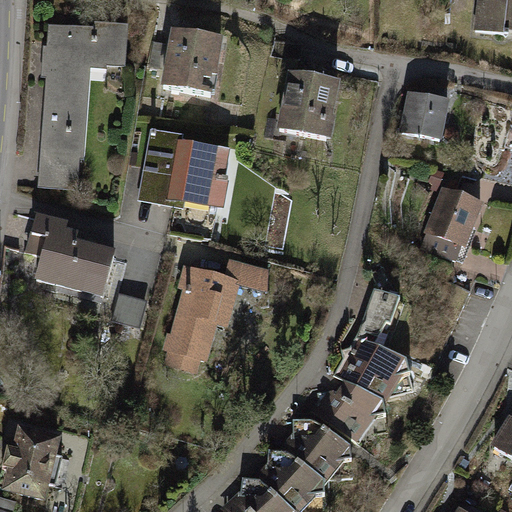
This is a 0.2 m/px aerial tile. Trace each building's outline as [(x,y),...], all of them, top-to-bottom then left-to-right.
[(511,0),(478,0),(476,32),(511,34),(511,0)] [(94,27),(51,23),(49,45),(43,45),(40,80),(47,81),(39,186),(82,189),(92,65),(128,67),(131,24),(94,21),(94,27)] [(225,36),(171,27),(161,84),(215,94),(225,36)] [(282,56),(301,58),(302,52),(303,45),(284,43),(282,56)] [(313,74),(288,69),(277,127),(332,137),(343,80),(313,74)] [(452,99),(408,91),(400,132),(445,139),(452,99)] [(184,134),(152,128),(138,201),(169,206),(171,199),(222,208),(233,152),(233,149),(183,140),(184,134)] [(420,249),(459,262),(481,200),(442,187),(420,249)] [(70,220),(37,212),(26,255),(40,258),(34,281),(103,298),(115,249),(79,240),(81,230),(69,227),(70,220)] [(224,275),(183,265),(177,287),(183,289),(164,360),(202,370),(215,323),(230,327),(241,287),(264,293),(270,270),(229,260),(224,275)] [(400,297),(376,289),(359,337),(375,343),(382,322),(391,325),(400,297)] [(134,297),(120,293),(113,321),(141,329),(148,301),(134,297)] [(345,381),(387,405),(401,379),(396,377),(404,362),(360,340),(340,379),(345,381)] [(308,418),(355,451),(387,405),(345,381),(336,395),(325,393),(308,418)] [(511,456),(511,417),(510,416),(492,444),(511,456)] [(282,449),(327,489),(355,451),(308,418),(282,449)] [(14,440),(7,438),(0,464),(8,466),(2,490),(45,501),(62,435),(18,424),(14,440)] [(257,475),(294,511),(302,511),(327,489),(282,449),(257,475)] [(222,509),(224,511),(294,511),(257,475),(222,509)] [(8,511),(12,500),(0,497),(0,511),(8,511)]
